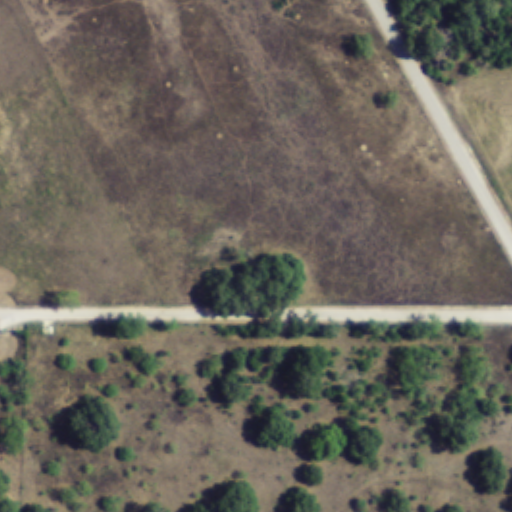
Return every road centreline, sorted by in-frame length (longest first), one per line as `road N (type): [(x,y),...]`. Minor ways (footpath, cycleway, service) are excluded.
road 1 (residential): [(511,313),(0,309)]
road 2 (residential): [(511,231),(378,0)]
